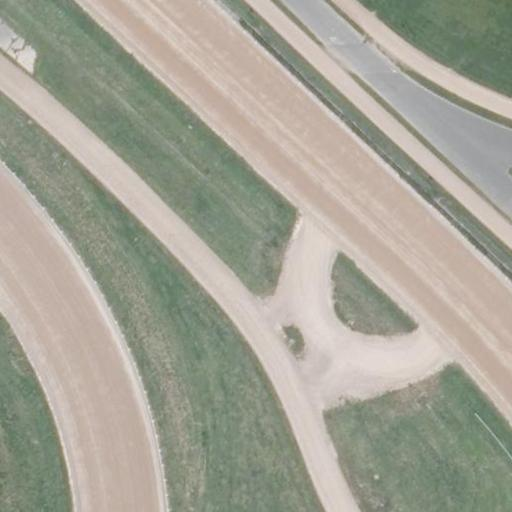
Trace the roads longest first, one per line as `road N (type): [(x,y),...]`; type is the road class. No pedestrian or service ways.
road 1 (track): [(337,511),(296,392),(256,332),(0,86)]
road 2 (track): [(511,108),(389,49),(375,78)]
